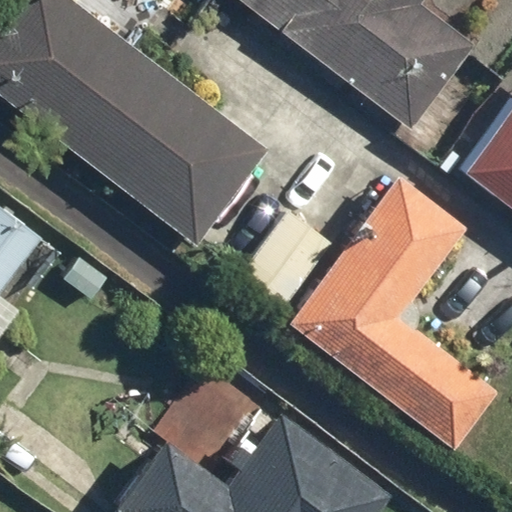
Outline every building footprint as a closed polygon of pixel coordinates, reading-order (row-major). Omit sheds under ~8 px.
[(73,0),(0,0),(0,96),(190,242),(264,146),(73,0)] [(240,0),(407,126),(473,40),(419,0),(240,0)] [(511,92),(456,168),(511,209),(511,92)] [(390,170),(279,316),(447,444),(492,385),(396,312),(462,225),(390,170)] [(0,204),(0,329),(16,308),(0,296),(0,284),(38,234),(0,204)] [(282,207),(233,272),(278,306),(327,240),(282,207)] [(155,433),(103,504),(113,511),(372,511),(389,490),(274,407),(221,480),(155,433)]
